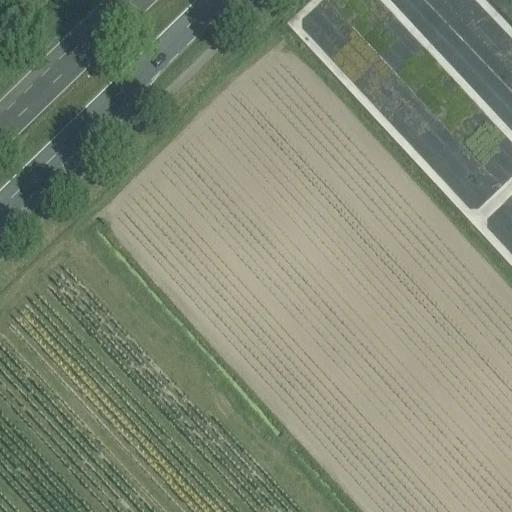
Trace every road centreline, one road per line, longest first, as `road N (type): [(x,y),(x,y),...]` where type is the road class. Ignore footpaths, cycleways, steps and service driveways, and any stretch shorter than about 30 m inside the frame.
road 1 (primary): [(0,211),(219,0)]
road 2 (primary): [(132,0),(0,129)]
